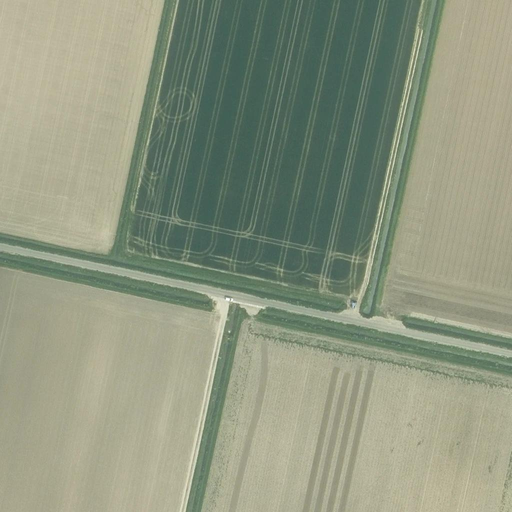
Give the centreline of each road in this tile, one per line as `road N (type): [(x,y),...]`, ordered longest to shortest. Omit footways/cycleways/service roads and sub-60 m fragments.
road 1 (unclassified): [(511,355),(0,247)]
road 2 (unknown): [(354,321),(422,31)]
road 3 (track): [(228,295),(182,511)]
